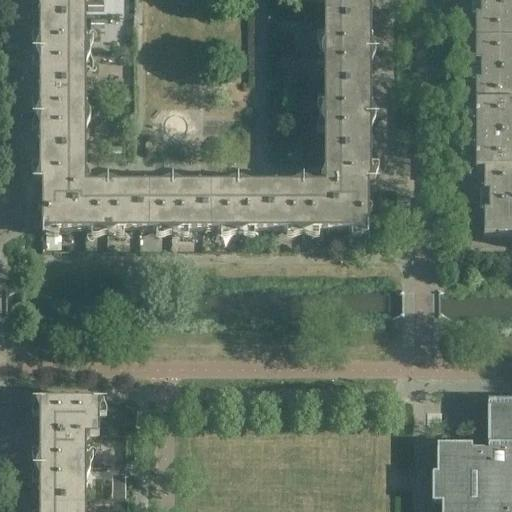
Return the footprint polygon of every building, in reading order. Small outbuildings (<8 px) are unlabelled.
[(86,54),(85,0),(38,0),(39,54),(86,54)] [(370,54),(370,2),(370,0),(323,0),(324,54),(370,54)] [(511,0),(474,0),(474,1),(480,1),(480,11),(472,11),(471,11),(471,17),(474,19),(474,42),(511,42),(511,0)] [(511,42),(474,42),(474,67),(480,67),(480,76),(472,76),(471,76),(471,77),(471,83),(474,85),(474,108),(511,107),(511,42)] [(86,119),(86,86),(86,54),(39,54),(39,119),(86,119)] [(370,119),(370,86),(370,54),(324,54),(324,119),(370,119)] [(511,107),(474,108),(474,132),(480,132),(480,141),(472,141),(471,141),(471,142),(471,147),(474,150),(474,174),(483,174),(511,173),(511,107)] [(86,187),(86,171),(86,119),(39,119),(39,185),(41,185),(41,233),(107,233),(107,187),(86,187)] [(370,185),(370,162),(370,119),(324,119),(324,186),(302,186),(302,233),(368,233),(368,185),(370,185)] [(511,238),(511,173),(483,174),(483,194),(479,197),(479,205),(488,205),(488,214),(483,214),(483,238),(511,238)] [(172,233),(172,186),(107,187),(107,233),(172,233)] [(237,233),(237,186),(172,186),(172,233),(237,233)] [(302,233),(302,186),(237,186),(237,233),(302,233)] [(99,439),(99,403),(99,402),(39,402),(39,470),(85,470),(85,439),(99,439)] [(511,511),(511,402),(487,402),(487,451),(471,451),(471,446),(436,446),(436,475),(431,475),(431,505),(441,505),(441,511),(511,511)] [(85,511),(85,470),(39,470),(38,511),(85,511)]
